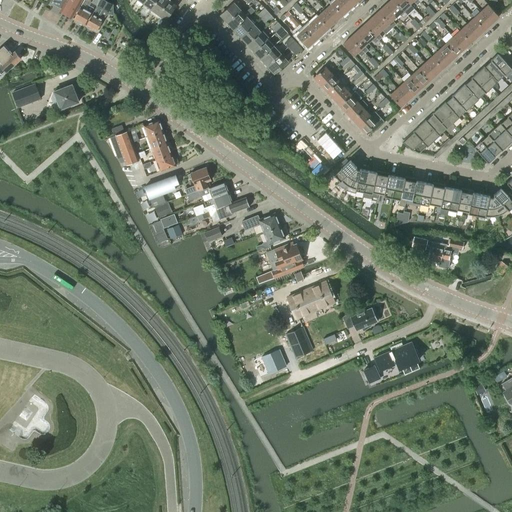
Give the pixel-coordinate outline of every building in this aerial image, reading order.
[(59,11),(72,18),(81,0),(52,0),(51,3),(61,8),(59,11)] [(83,0),(73,19),(84,25),(93,8),(89,5),(91,2),(87,0),(83,0)] [(92,29),(96,32),(104,18),(103,18),(103,14),(112,11),(113,4),(105,0),(100,0),(97,5),(93,12),(86,26),(87,26),(87,28),(90,29),(92,29)] [(143,0),(141,2),(149,8),(155,0),(143,0)] [(155,0),(149,8),(157,14),(167,0),(155,0)] [(168,0),(167,0),(157,14),(165,20),(175,5),(168,0)] [(341,0),(333,0),(331,3),(342,14),(349,8),(341,0)] [(392,0),(389,0),(384,5),(395,17),(398,14),(402,17),(405,14),(392,0)] [(404,0),(392,0),(405,14),(408,12),(405,8),(409,4),(404,0)] [(457,0),(465,8),(461,3),(464,0),(457,0)] [(219,14),(227,23),(240,10),(232,2),(219,14)] [(331,3),(324,9),(335,20),(342,14),(331,3)] [(487,4),(480,11),(491,22),(498,16),(487,4)] [(384,5),(377,11),(391,27),(394,24),(391,20),(395,17),(384,5)] [(257,14),(261,18),(268,12),(264,8),(257,14)] [(324,9),(317,15),(328,27),(335,20),(324,9)] [(426,16),(423,19),(426,22),(431,17),(435,13),(431,9),(428,13),(429,15),(428,16),(426,16)] [(456,9),(453,12),(456,16),(458,14),(461,18),(463,16),(456,9)] [(227,23),(233,30),(247,18),(240,10),(227,23)] [(283,21),(287,18),(286,18),(288,16),(290,19),(289,20),(295,27),(300,24),(288,11),(284,14),(283,14),(280,17),(283,21)] [(377,11),(370,18),(381,30),(384,27),(388,30),(391,27),(377,11)] [(480,11),(473,17),(484,29),(491,22),(480,11)] [(268,12),(261,18),(265,22),(272,15),(268,12)] [(317,15),(310,22),(321,33),(328,27),(317,15)] [(473,17),(466,24),(477,35),(484,29),(473,17)] [(233,30),(240,37),(253,25),(247,18),(233,30)] [(370,18),(363,24),(377,40),(381,37),(378,33),(381,30),(370,18)] [(271,28),(275,32),(281,26),(277,22),(271,28)] [(310,22),(303,28),(314,40),(321,33),(310,22)] [(363,24),(356,31),(367,43),(370,40),(374,43),(377,40),(363,24)] [(458,26),(457,27),(470,42),(477,35),(466,24),(460,29),(458,26)] [(240,37),(247,44),(260,32),(253,25),(240,37)] [(281,26),(275,32),(279,36),(285,30),(281,26)] [(421,34),(424,38),(428,34),(427,33),(432,29),(429,26),(421,34)] [(458,31),(452,37),(463,48),(470,42),(457,27),(456,28),(458,31)] [(314,40),(303,28),(296,35),(306,47),(314,40)] [(356,31),(349,37),(363,53),(367,50),(364,46),(367,43),(356,31)] [(247,44),(253,52),(267,40),(260,32),(247,44)] [(284,42),(288,46),(295,41),(291,36),(284,42)] [(363,53),(349,37),(341,44),(352,56),(356,52),(360,56),(363,53)] [(452,37),(446,43),(445,43),(456,55),(463,48),(452,37)] [(253,52),(260,59),(273,47),(267,40),(253,52)] [(445,43),(438,49),(449,61),(456,55),(445,43)] [(292,50),(296,55),(302,48),(298,44),(292,50)] [(0,75),(0,76),(6,71),(13,65),(21,58),(14,51),(14,52),(12,53),(11,52),(5,45),(0,48),(0,75)] [(260,59),(267,66),(280,54),(273,47),(260,59)] [(438,49),(431,56),(442,68),(449,61),(438,49)] [(491,61),(488,64),(500,77),(503,74),(504,74),(511,68),(497,53),(490,59),(491,61)] [(280,54),(267,66),(273,73),(287,61),(280,54)] [(431,56),(424,62),(435,74),(442,68),(431,56)] [(400,60),(396,63),(400,67),(399,68),(402,71),(405,69),(402,65),(404,63),(400,60)] [(424,62),(417,69),(428,80),(435,74),(424,62)] [(483,66),(477,71),(491,87),(497,81),(497,80),(500,77),(488,64),(485,67),(483,66)] [(312,77),(319,84),(330,73),(324,66),(312,77)] [(417,69),(410,75),(421,87),(428,80),(417,69)] [(472,79),(469,82),(481,95),(484,92),(485,92),(491,87),(477,71),(471,77),(472,79)] [(386,72),(383,76),(386,80),(385,80),(390,85),(392,83),(388,78),(390,76),(386,72)] [(319,84),(325,91),(337,80),(330,73),(319,84)] [(410,75),(403,82),(414,93),(421,87),(410,75)] [(325,91),(332,98),(343,87),(337,80),(325,91)] [(403,82),(396,88),(407,100),(414,93),(403,82)] [(464,84),(457,89),(471,105),(478,99),(477,98),(481,95),(469,82),(465,85),(464,84)] [(12,92),(18,107),(41,98),(35,84),(12,92)] [(54,91),(51,98),(56,110),(60,108),(78,102),(78,100),(79,99),(79,97),(79,95),(77,94),(75,94),(72,84),(54,91)] [(332,98),(338,105),(350,94),(343,87),(332,98)] [(407,100),(396,88),(389,95),(400,106),(407,100)] [(505,88),(498,94),(501,97),(507,91),(505,88)] [(453,97),(449,100),(461,113),(465,110),(471,105),(457,89),(451,95),(453,97)] [(338,105),(345,112),(356,101),(360,98),(353,91),(350,94),(338,105)] [(511,96),(509,93),(503,99),(506,103),(511,97),(511,96)] [(501,97),(498,94),(492,100),(494,103),(501,97)] [(506,103),(503,99),(496,105),(500,109),(506,103)] [(345,112),(351,119),(363,108),(367,105),(362,100),(358,103),(356,101),(345,112)] [(444,101),(438,107),(452,122),(458,117),(458,116),(461,113),(449,100),(446,103),(444,101)] [(485,106),(479,112),(482,115),(488,109),(485,106)] [(433,115),(430,118),(442,131),(445,128),(446,128),(452,122),(438,107),(432,113),(433,115)] [(370,115),(363,108),(351,119),(358,126),(370,115)] [(507,116),(503,120),(511,128),(511,110),(506,116),(507,116)] [(490,111),(483,117),(487,121),(493,115),(490,111)] [(482,115),(479,112),(472,118),(475,121),(482,115)] [(370,115),(358,126),(365,133),(376,123),(370,115)] [(487,121),(483,117),(477,123),(480,127),(487,121)] [(425,119),(419,125),(433,140),(439,135),(438,134),(442,131),(430,118),(426,121),(425,119)] [(143,125),(147,136),(163,130),(161,125),(161,124),(161,122),(159,121),(159,119),(143,125)] [(499,122),(493,128),(507,143),(511,138),(511,135),(511,136),(511,135),(511,128),(503,120),(500,123),(499,122)] [(466,124),(459,130),(462,133),(469,127),(466,124)] [(111,128),(113,134),(123,130),(122,125),(111,128)] [(433,140),(419,125),(412,131),(414,132),(404,142),(408,146),(411,149),(415,151),(418,152),(426,146),(433,140)] [(128,130),(127,131),(132,142),(139,140),(136,132),(138,131),(137,127),(128,130)] [(487,134),(484,137),(496,151),(499,147),(501,149),(507,143),(493,128),(487,134)] [(463,135),(467,139),(474,133),(470,129),(463,135)] [(147,136),(152,148),(167,142),(167,141),(168,141),(166,136),(165,136),(163,130),(147,136)] [(462,133),(459,130),(453,136),(456,139),(462,133)] [(115,135),(110,137),(118,158),(119,158),(121,162),(125,161),(126,165),(138,160),(132,142),(127,131),(115,135)] [(457,141),(461,145),(466,141),(462,137),(457,141)] [(496,151),(484,137),(481,141),(480,140),(473,146),(487,161),(494,155),(493,154),(496,151)] [(152,148),(156,159),(171,154),(169,148),(170,148),(168,143),(167,142),(152,148)] [(446,142),(440,148),(443,151),(449,145),(446,142)] [(443,151),(440,148),(433,154),(436,157),(443,151)] [(144,150),(138,153),(141,162),(148,160),(144,150)] [(171,154),(156,159),(160,171),(176,165),(175,164),(176,163),(174,159),(173,159),(171,154)] [(339,185),(345,190),(356,169),(353,166),(354,165),(349,160),(333,175),(339,182),(337,184),(339,185)] [(142,164),(145,171),(146,171),(145,168),(151,166),(150,161),(142,164)] [(190,193),(208,186),(206,182),(211,180),(210,179),(211,177),(210,174),(208,173),(206,167),(195,170),(190,173),(188,174),(190,178),(192,178),(195,185),(188,188),(190,193)] [(354,190),(363,192),(367,170),(362,169),(362,171),(356,169),(345,190),(350,193),(353,194),(354,190)] [(372,192),(377,193),(382,171),(376,170),(375,173),(373,173),(373,172),(367,170),(362,197),(370,198),(372,192)] [(382,196),(391,198),(396,176),(390,175),(390,176),(387,176),(388,173),(382,171),(377,193),(383,194),(382,196)] [(145,186),(149,198),(180,187),(175,175),(145,186)] [(399,205),(404,206),(405,199),(410,177),(404,176),(403,179),(401,179),(401,177),(396,176),(391,198),(400,200),(399,205)] [(411,202),(419,204),(424,182),(418,181),(418,182),(416,182),(416,178),(410,177),(405,199),(404,206),(406,199),(411,200),(411,202)] [(210,192),(212,198),(229,192),(229,191),(230,190),(229,187),(227,186),(225,182),(209,188),(208,186),(190,193),(187,194),(189,200),(210,192)] [(428,203),(434,205),(438,183),(432,182),(432,185),(429,184),(430,183),(424,182),(419,204),(428,205),(428,203)] [(439,208),(447,209),(452,188),(446,187),(446,188),(444,188),(445,184),(438,183),(434,205),(439,206),(439,208)] [(456,209),(462,210),(467,189),(460,188),(460,191),(457,190),(458,189),(452,188),(447,209),(456,211),(456,209)] [(496,193),(492,197),(496,215),(502,212),(506,209),(508,210),(511,206),(511,201),(500,188),(495,192),(496,193)] [(467,213),(476,215),(480,194),(475,193),(474,194),(472,193),(473,190),(467,189),(462,210),(468,212),(467,213)] [(209,211),(227,204),(233,202),(231,197),(232,196),(231,193),(229,192),(212,198),(214,203),(194,211),(196,216),(209,211)] [(480,194),(476,215),(484,217),(485,215),(491,216),(496,215),(492,197),(486,196),(486,195),(480,194)] [(219,219),(232,215),(231,213),(249,206),(246,197),(233,202),(227,204),(228,204),(215,209),(219,219)] [(166,204),(156,208),(159,217),(170,213),(166,204)] [(209,211),(196,216),(198,221),(211,216),(211,215),(209,211)] [(260,222),(264,232),(280,225),(279,224),(280,223),(279,220),(277,219),(275,213),(259,219),(257,215),(240,222),(243,229),(260,222)] [(169,215),(160,219),(164,228),(173,224),(169,215)] [(160,220),(151,224),(158,243),(168,239),(160,220)] [(180,224),(168,227),(170,237),(183,234),(180,224)] [(256,246),(258,250),(264,248),(270,246),(269,244),(285,238),(282,232),(283,230),(282,227),(280,227),(280,225),(264,232),(268,241),(263,243),(263,244),(256,246)] [(204,232),(208,242),(222,236),(218,226),(204,232)] [(424,242),(425,239),(413,236),(411,246),(423,248),(429,249),(430,243),(424,242)] [(231,237),(223,240),(226,247),(234,243),(231,237)] [(451,247),(462,249),(463,242),(450,239),(448,246),(451,247)] [(428,262),(433,264),(435,261),(439,261),(437,266),(447,268),(448,263),(451,247),(448,246),(448,245),(444,244),(433,242),(430,243),(427,259),(428,262)] [(279,268),(271,271),(274,278),(304,266),(301,259),(302,259),(296,244),(292,246),(291,243),(279,247),(278,245),(262,251),(263,256),(276,252),(278,258),(275,259),(279,268)] [(507,265),(503,262),(497,270),(496,271),(501,274),(507,265)] [(334,302),(325,281),(287,297),(297,318),(334,302)] [(370,324),(377,321),(372,307),(363,311),(362,309),(356,313),(357,314),(351,316),(349,313),(343,317),(348,328),(354,325),(356,330),(362,327),(363,330),(371,325),(370,324)] [(277,338),(291,371),(299,367),(295,358),(313,352),(303,327),(277,338)] [(336,339),(334,334),(323,339),(325,344),(336,339)] [(395,360),(398,368),(419,359),(418,357),(419,356),(416,349),(415,350),(411,342),(403,345),(401,342),(390,347),(391,350),(374,358),(378,367),(395,360)] [(269,373),(286,366),(279,349),(261,357),(269,373)] [(363,370),(369,383),(380,378),(374,365),(363,370)] [(505,371),(494,374),(497,381),(508,377),(505,371)] [(511,376),(502,384),(506,391),(504,392),(509,402),(511,399),(511,376)] [(474,384),(477,393),(486,390),(483,381),(474,384)] [(494,388),(486,391),(490,399),(498,396),(494,388)]
